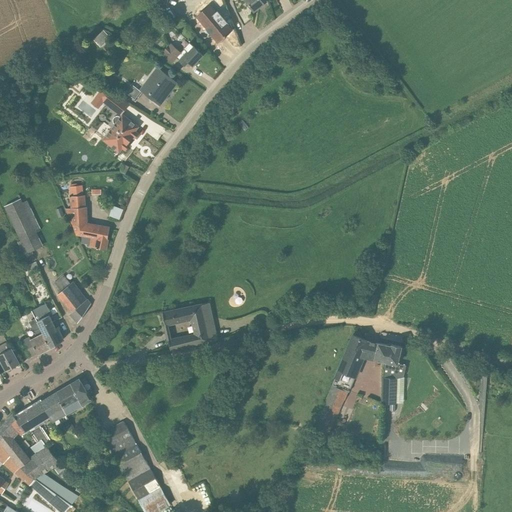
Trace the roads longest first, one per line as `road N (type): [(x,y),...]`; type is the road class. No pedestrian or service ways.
road 1 (unclassified): [(511,364),(339,319),(143,363),(94,367),(73,353)]
road 2 (unclassified): [(73,353),(157,165),(241,58),(315,0)]
